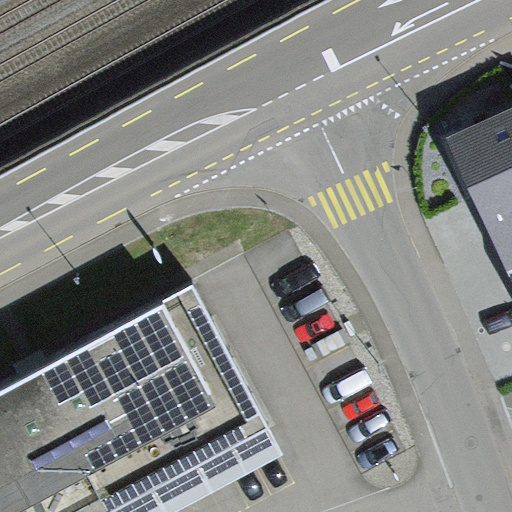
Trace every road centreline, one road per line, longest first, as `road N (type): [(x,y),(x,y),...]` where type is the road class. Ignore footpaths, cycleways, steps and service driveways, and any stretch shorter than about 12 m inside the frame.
road 1 (residential): [(298,73),(486,511)]
road 2 (primary): [(0,235),(298,73)]
road 3 (primary): [(298,73),(451,0)]
